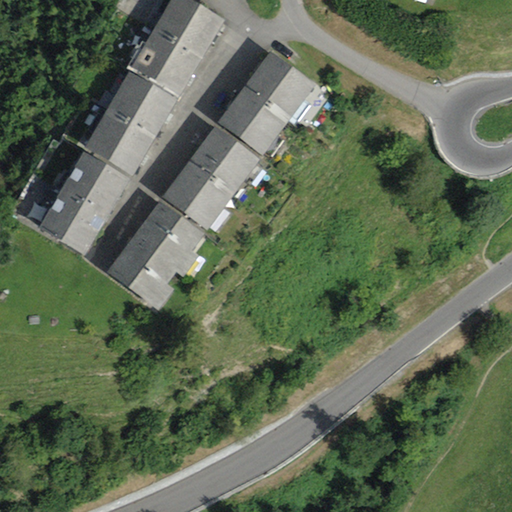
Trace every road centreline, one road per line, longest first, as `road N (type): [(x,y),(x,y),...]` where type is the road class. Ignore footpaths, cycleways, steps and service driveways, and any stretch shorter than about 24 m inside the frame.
road 1 (tertiary): [(172,511),(299,435),(511,266)]
road 2 (residential): [(305,30),(245,39),(98,265)]
road 3 (residential): [(305,30),(451,113)]
